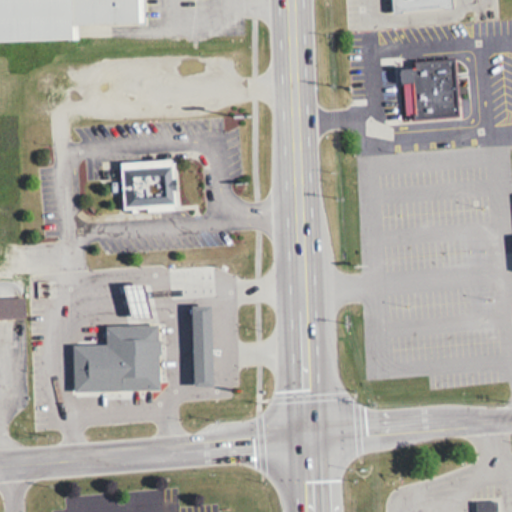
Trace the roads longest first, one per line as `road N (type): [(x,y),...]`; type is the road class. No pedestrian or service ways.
road 1 (primary): [(308,436),(295,0)]
road 2 (tertiary): [(308,436),(0,465)]
road 3 (residential): [(511,424),(308,436)]
